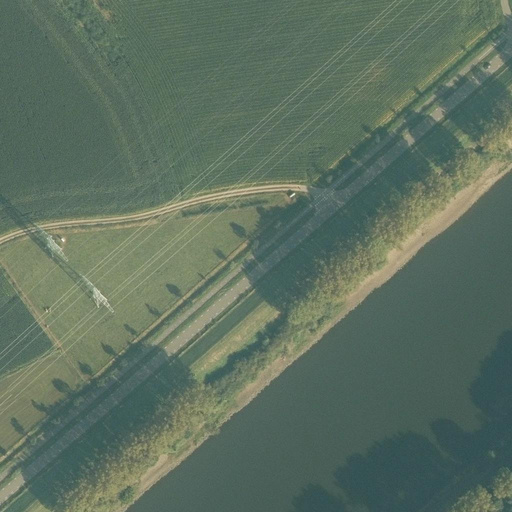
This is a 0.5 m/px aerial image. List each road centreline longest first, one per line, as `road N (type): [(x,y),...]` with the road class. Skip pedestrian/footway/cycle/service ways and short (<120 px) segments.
road 1 (tertiary): [(0,497),(511,50)]
road 2 (track): [(324,195),(260,190),(0,239)]
